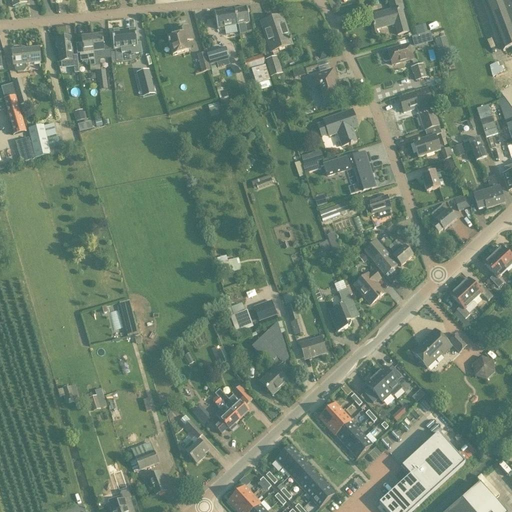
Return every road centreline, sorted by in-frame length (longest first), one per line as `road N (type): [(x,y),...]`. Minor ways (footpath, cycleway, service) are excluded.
road 1 (tertiary): [(200,505),(437,277)]
road 2 (residential): [(437,277),(389,144),(320,0)]
road 3 (residential): [(259,0),(0,26)]
